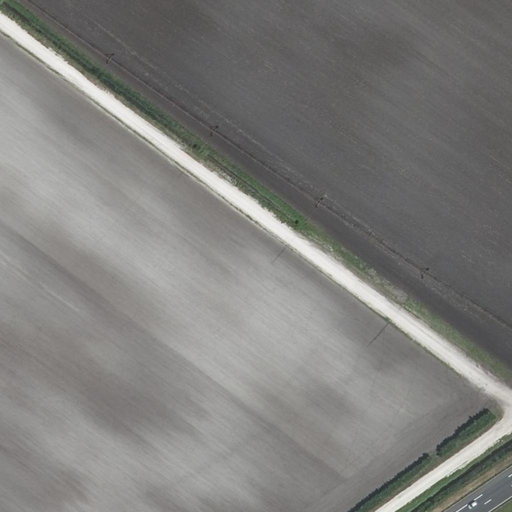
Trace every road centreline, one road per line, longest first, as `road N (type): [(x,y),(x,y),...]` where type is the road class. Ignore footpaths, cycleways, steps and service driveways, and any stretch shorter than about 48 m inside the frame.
road 1 (track): [(511,402),(0,18)]
road 2 (track): [(511,424),(387,511)]
